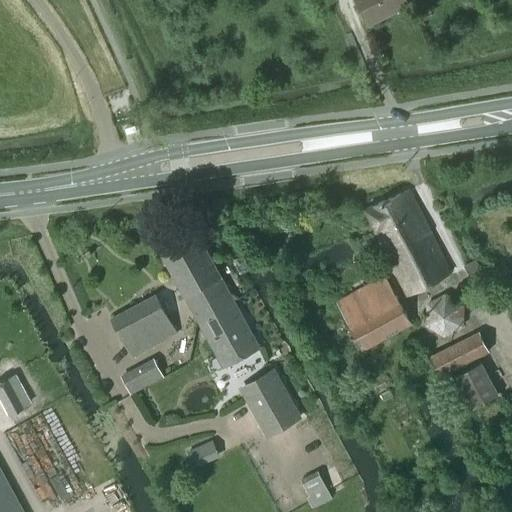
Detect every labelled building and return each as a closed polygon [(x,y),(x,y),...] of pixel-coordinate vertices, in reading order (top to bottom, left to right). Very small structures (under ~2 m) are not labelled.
[(357,0),(370,24),(409,4),(407,0),(357,0)] [(451,272),(411,190),(410,188),(367,210),(408,293),(451,272)] [(186,299),(198,321),(234,301),(201,238),(164,258),(186,299)] [(384,276),(337,302),(364,350),(411,324),(384,276)] [(113,318),(133,356),(177,333),(157,295),(113,318)] [(260,347),(234,301),(198,321),(223,367),(260,347)] [(441,375),(489,350),(479,333),(431,357),(441,375)] [(482,363),(454,377),(470,407),(498,393),(482,363)] [(264,437),(302,416),(275,368),(257,379),(238,390),(264,437)] [(0,388),(0,406),(4,413),(25,414),(34,398),(25,380),(7,380),(0,388)] [(332,497),(318,471),(302,479),(309,494),(307,495),(313,506),(332,497)] [(0,511),(19,511),(0,474),(0,511)]
